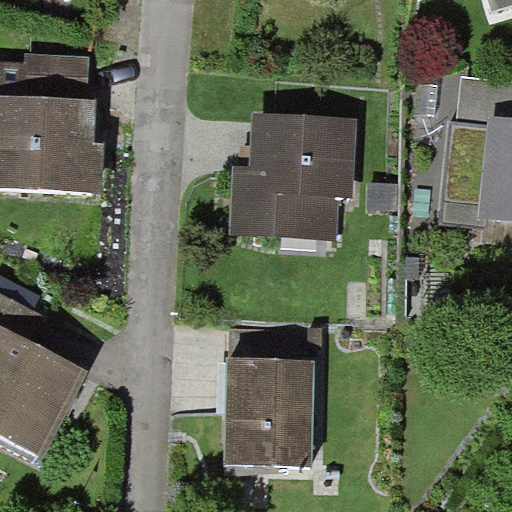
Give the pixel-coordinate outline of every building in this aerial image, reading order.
[(13,59),(0,58),(0,153),(2,154),(0,198),(117,202),(120,110),(98,109),(100,59),(32,56),(32,71),(12,70),(13,59)] [(511,85),(466,81),(461,127),(452,126),(443,223),(511,230),(511,85)] [(359,122),(267,121),(266,153),(249,152),(248,235),(339,236),(339,193),(358,193),(359,122)] [(50,316),(0,292),(0,444),(53,470),(98,376),(36,346),(50,316)] [(330,359),(241,356),(238,478),(327,480),(330,359)]
